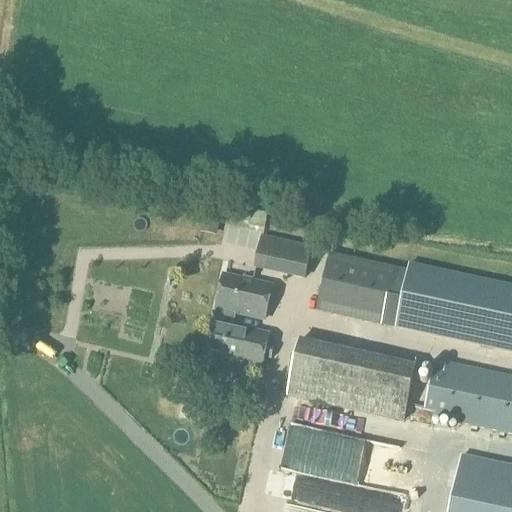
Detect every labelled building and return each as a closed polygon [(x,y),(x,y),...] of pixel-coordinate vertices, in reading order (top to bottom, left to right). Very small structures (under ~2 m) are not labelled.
[(240,241),(247,213),(236,210),(229,238),(240,241)] [(249,226),(249,228),(264,230),(267,214),(252,212),(251,214),(249,226)] [(205,216),(201,234),(217,237),(221,219),(205,216)] [(253,269),(303,281),(310,250),(261,238),(253,269)] [(403,273),(328,258),(317,314),(379,326),(380,323),(392,326),(394,320),(401,284),(403,273)] [(404,285),(396,320),(393,331),(511,357),(511,290),(506,289),(408,267),(404,285)] [(217,317),(234,321),(235,313),(265,320),(272,289),(223,278),(216,309),(219,310),(217,317)] [(217,317),(216,324),(213,323),(205,358),(209,358),(207,370),(253,380),(255,369),(262,370),(269,336),(232,327),(234,321),(217,317)] [(416,368),(299,341),(286,399),(403,424),(416,368)] [(424,411),(435,413),(434,421),(511,437),(511,378),(446,364),(444,375),(433,372),(424,411)] [(380,447),(380,471),(391,471),(392,447),(380,447)] [(511,511),(511,468),(462,457),(449,511),(511,511)] [(369,511),(409,511),(412,500),(350,488),(346,507),(369,511)]
